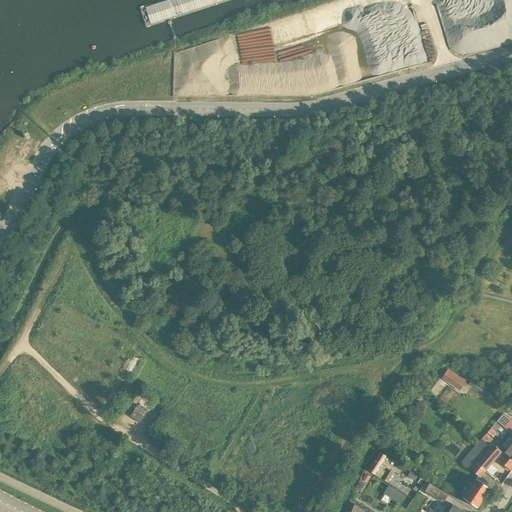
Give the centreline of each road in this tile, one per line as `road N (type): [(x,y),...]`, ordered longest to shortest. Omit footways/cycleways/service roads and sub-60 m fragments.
road 1 (unclassified): [(0,234),(55,137),(100,109),(333,104),(511,52)]
road 2 (track): [(241,511),(96,415),(21,342),(47,294)]
